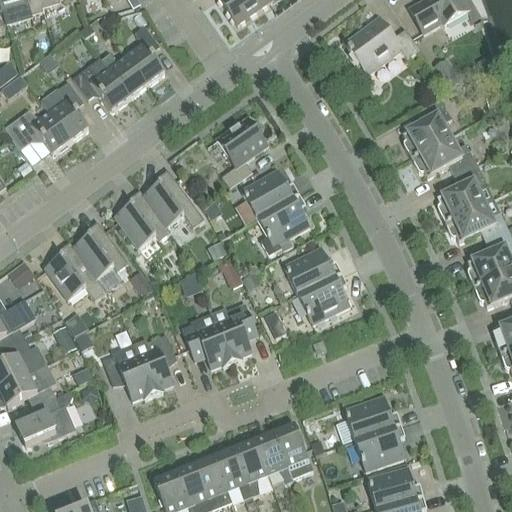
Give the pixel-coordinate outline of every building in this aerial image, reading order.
[(42,12),(38,0),(0,0),(0,2),(7,28),(44,18),(42,12)] [(38,0),(42,12),(59,7),(59,0),(38,0)] [(267,0),(219,0),(218,2),(237,30),(272,5),(267,0)] [(426,0),(428,3),(410,13),(424,39),(442,28),(443,30),(468,16),(459,0),(426,0)] [(344,48),(366,77),(398,52),(406,64),(419,54),(405,33),(392,43),(378,22),(344,48)] [(134,37),(142,49),(125,61),(147,91),(165,77),(151,58),(160,52),(145,30),(134,37)] [(108,58),(101,63),(130,103),(147,91),(125,61),(115,68),(108,58)] [(130,103),(101,63),(99,61),(71,82),(87,103),(91,100),(101,101),(112,117),(130,103)] [(457,87),(444,66),(431,74),(444,95),(457,87)] [(83,107),(68,85),(40,105),(49,117),(71,147),(88,134),(74,114),(83,107)] [(417,116),(423,128),(403,140),(406,145),(404,147),(404,151),(411,163),(450,141),(443,129),(452,124),(441,104),(417,116)] [(40,124),(27,114),(3,132),(19,154),(30,146),(42,145),(53,160),(71,147),(49,117),(40,124)] [(245,166),(267,151),(248,123),(217,144),(235,172),(221,182),(229,193),(252,176),(245,166)] [(450,141),(411,163),(420,178),(422,179),(424,178),(427,182),(448,170),(454,181),(477,170),(466,148),(457,153),(450,141)] [(438,213),(445,227),(452,223),(485,208),(493,204),(488,191),(487,192),(477,170),(454,181),(460,193),(442,202),(437,204),(440,209),(438,210),(438,213)] [(278,175),(241,197),(257,224),(299,200),(293,189),(288,192),(278,175)] [(160,187),(143,200),(167,233),(184,220),(193,233),(204,225),(168,176),(158,183),(160,187)] [(129,203),(133,208),(114,222),(137,254),(156,240),(159,245),(170,237),(167,233),(143,200),(140,195),(129,203)] [(271,262),(294,249),(290,242),(309,231),(299,214),(306,210),(299,200),(257,224),(268,243),(262,247),(271,262)] [(452,223),(445,227),(452,242),(455,243),(457,242),(459,247),(462,246),(481,237),(485,247),(509,237),(500,217),(493,204),(485,208),(452,223)] [(96,284),(113,271),(117,277),(128,268),(98,227),(86,236),(89,240),(73,251),(96,284)] [(467,278),(473,291),(511,275),(511,244),(509,237),(485,247),(490,258),(467,268),(470,273),(468,275),(467,278)] [(61,261),(44,273),(68,306),(85,292),(94,305),(106,297),(96,284),(73,251),(69,247),(58,255),(61,261)] [(321,253),(284,272),(298,300),(341,279),(336,267),(330,270),(321,253)] [(22,264),(4,277),(16,294),(34,281),(22,264)] [(486,312),(510,302),(511,308),(511,275),(473,291),(480,306),(482,307),(484,308),(486,312)] [(298,300),(312,328),(350,309),(341,293),(347,290),(341,279),(298,300)] [(23,306),(7,316),(0,319),(0,350),(3,356),(25,343),(19,332),(33,324),(23,306)] [(216,328),(233,368),(243,364),(242,361),(252,357),(247,342),(257,339),(254,331),(245,308),(225,316),(213,321),(216,328)] [(88,334),(77,319),(66,327),(75,341),(88,334)] [(216,328),(213,321),(194,329),(182,333),(195,364),(206,360),(212,374),(221,370),(222,372),(233,368),(216,328)] [(495,341),(495,343),(500,358),(511,353),(511,327),(495,333),(497,339),(495,341)] [(134,352),(137,360),(154,402),(164,398),(163,394),(173,389),(165,368),(176,363),(167,339),(146,347),(134,352)] [(60,348),(65,359),(77,353),(71,342),(60,348)] [(8,366),(0,369),(0,393),(18,384),(28,379),(29,380),(36,377),(26,357),(31,355),(25,343),(14,349),(3,356),(8,366)] [(323,345),(313,349),(317,359),(327,354),(323,345)] [(137,360),(134,352),(115,361),(103,366),(113,389),(125,385),(132,406),(143,402),(144,406),(154,402),(137,360)] [(511,353),(500,358),(505,372),(507,373),(510,374),(511,378),(511,353)] [(51,394),(58,391),(48,370),(36,377),(29,380),(28,379),(18,384),(0,393),(0,410),(0,411),(6,409),(8,413),(27,403),(32,413),(40,410),(43,408),(55,402),(51,394)] [(17,432),(26,453),(46,444),(48,448),(67,440),(76,436),(65,412),(67,411),(70,401),(68,396),(56,402),(55,402),(43,408),(40,410),(32,413),(38,423),(17,432)] [(344,414),(355,446),(401,430),(397,418),(392,420),(385,400),(344,414)] [(355,446),(366,478),(407,464),(400,444),(405,442),(401,430),(355,446)] [(293,484),(314,475),(294,431),(274,439),(288,472),(293,484)] [(274,439),(254,447),(268,481),(277,477),(286,487),(293,484),(288,472),(274,439)] [(259,485),(268,481),(254,447),(233,456),(248,489),(253,501),(261,499),(259,485)] [(253,501),(248,489),(237,465),(233,456),(213,464),(228,497),(239,493),(244,505),(253,501)] [(207,506),(209,511),(221,511),(232,508),(228,497),(213,464),(193,472),(207,506)] [(209,511),(207,506),(193,472),(173,480),(186,511),(209,511)] [(368,484),(375,511),(385,511),(423,502),(420,490),(414,492),(409,472),(368,484)] [(153,488),(162,511),(186,511),(173,480),(153,488)] [(426,511),(423,502),(385,511),(426,511)]
